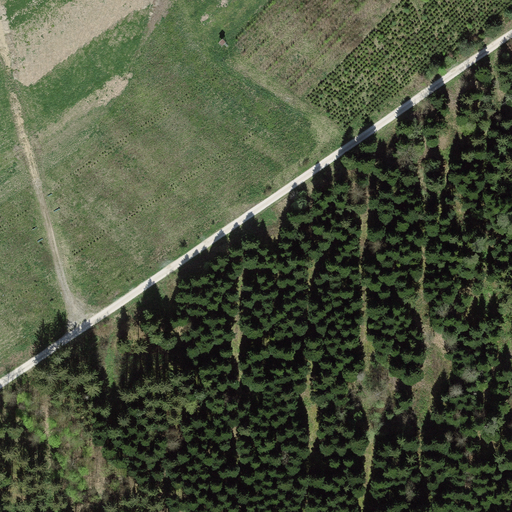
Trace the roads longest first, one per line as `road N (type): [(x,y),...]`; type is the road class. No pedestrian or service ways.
road 1 (track): [(511,32),(0,382)]
road 2 (track): [(75,332),(37,180)]
